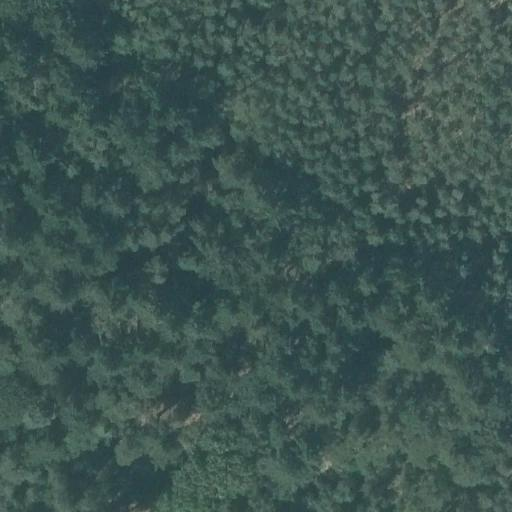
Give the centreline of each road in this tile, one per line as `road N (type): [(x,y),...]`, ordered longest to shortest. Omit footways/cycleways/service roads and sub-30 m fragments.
road 1 (track): [(70,0),(309,175)]
road 2 (track): [(208,482),(0,316)]
road 3 (track): [(309,175),(368,0)]
